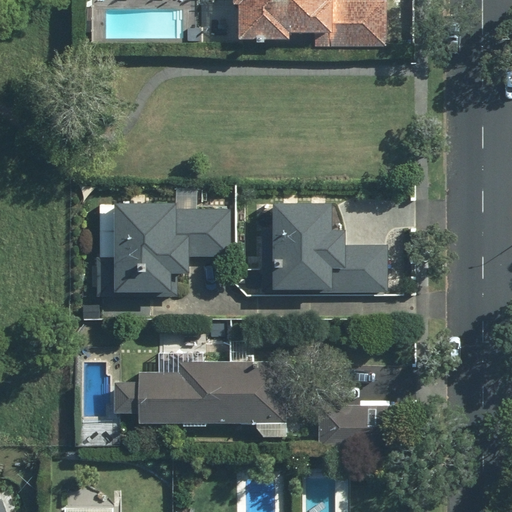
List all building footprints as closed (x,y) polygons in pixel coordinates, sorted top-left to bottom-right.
[(389,32),(389,0),(379,0),(235,0),(235,1),(243,1),(242,38),(291,39),(291,32),(319,32),(319,45),(385,45),(386,32),(389,32)] [(276,203),(276,231),(264,231),(264,292),(389,292),(389,246),(348,246),(348,230),(335,230),(335,202),(276,203)] [(101,204),(103,297),(179,296),(179,271),(193,271),(192,255),(232,254),(231,211),(181,212),(181,203),(101,204)] [(140,424),(286,424),(287,362),(184,362),(184,372),(141,372),(141,383),(117,383),(117,413),(140,413),(140,424)] [(393,404),(320,401),(318,454),(391,457),(393,404)]
